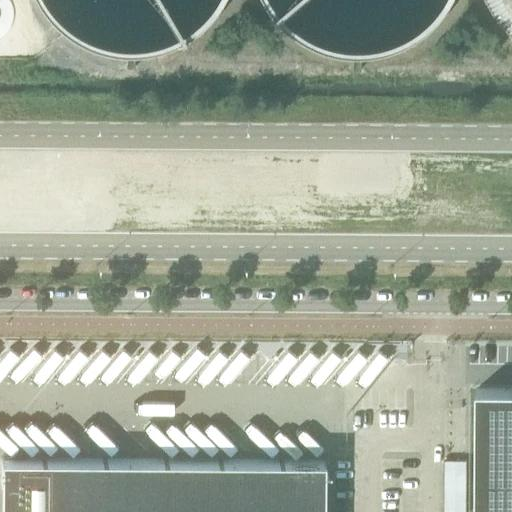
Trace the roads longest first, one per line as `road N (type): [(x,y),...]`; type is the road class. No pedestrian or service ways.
road 1 (unclassified): [(0,305),(511,312)]
road 2 (secondary): [(511,143),(0,138)]
road 3 (secondary): [(0,244),(511,248)]
